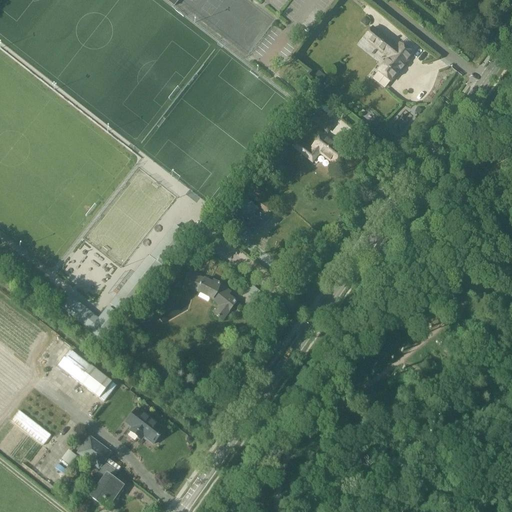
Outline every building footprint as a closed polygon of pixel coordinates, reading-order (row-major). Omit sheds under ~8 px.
[(364,38),(389,58),(377,72),(391,82),(413,54),(400,44),(397,47),(372,28),(364,38)] [(320,83),(326,77),(319,71),(313,78),(320,83)] [(312,113),(320,104),(316,100),(308,109),(312,113)] [(317,116),(316,115),(311,120),(326,132),(330,127),(334,121),(321,111),(317,116)] [(328,137),(327,140),(322,136),(311,150),(297,139),(291,147),(312,164),(320,154),(333,164),(343,153),(333,145),(334,142),(328,137)] [(247,189),(250,198),(260,195),(257,186),(247,189)] [(257,220),(259,221),(253,216),(258,209),(246,200),(232,218),(250,232),(249,230),(257,220)] [(258,207),(267,213),(272,207),(263,200),(258,207)] [(115,297),(129,308),(161,267),(187,236),(175,226),(156,249),(157,250),(151,257),(148,255),(115,297)] [(220,306),(213,314),(222,321),(228,313),(236,303),(227,295),(229,292),(221,286),(213,282),(212,284),(203,280),(188,275),(184,287),(197,291),(213,300),(220,306)] [(92,325),(62,300),(53,311),(97,346),(119,318),(106,308),(92,325)] [(116,386),(70,351),(58,367),(104,402),(116,386)] [(137,409),(126,423),(133,428),(130,432),(140,440),(143,436),(154,444),(164,431),(137,409)] [(19,411),(11,421),(43,446),(51,436),(19,411)] [(89,436),(76,454),(99,470),(112,453),(89,436)] [(112,479),(117,472),(105,464),(97,476),(103,481),(91,498),(107,509),(122,487),(112,479)]
